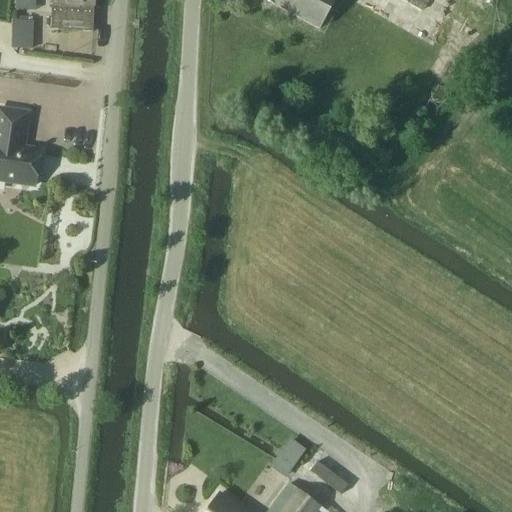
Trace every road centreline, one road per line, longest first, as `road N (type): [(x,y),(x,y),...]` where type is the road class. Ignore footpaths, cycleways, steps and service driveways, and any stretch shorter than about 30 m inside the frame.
road 1 (unclassified): [(143,511),(196,0)]
road 2 (unclassified): [(80,511),(124,0)]
